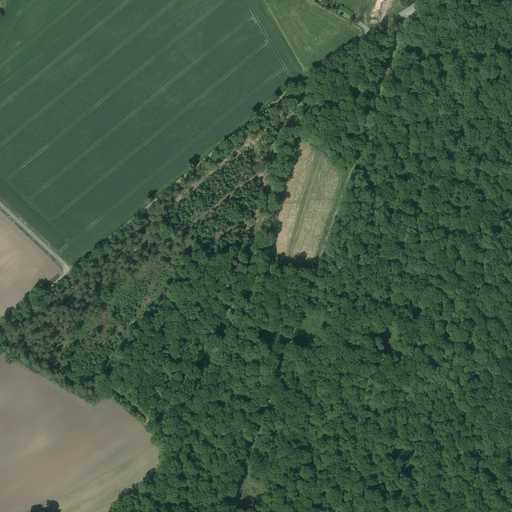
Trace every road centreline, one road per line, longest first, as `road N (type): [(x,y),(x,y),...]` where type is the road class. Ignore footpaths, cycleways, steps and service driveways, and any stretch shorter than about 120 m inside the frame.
road 1 (tertiary): [(0,330),(311,73),(423,0)]
road 2 (track): [(228,511),(408,10)]
road 3 (track): [(417,4),(511,266)]
